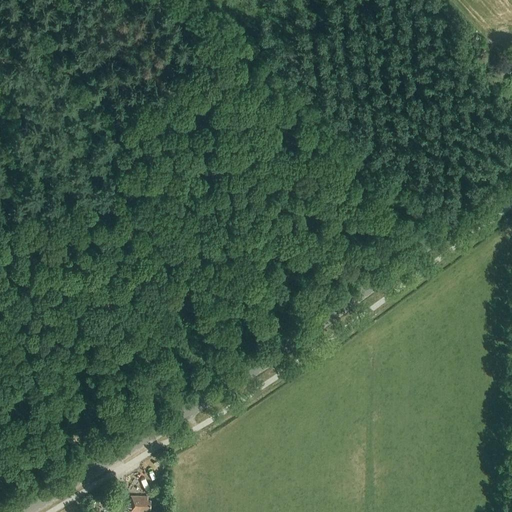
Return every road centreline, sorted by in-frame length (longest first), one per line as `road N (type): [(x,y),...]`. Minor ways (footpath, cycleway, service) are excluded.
road 1 (tertiary): [(27,511),(246,377),(503,189)]
road 2 (track): [(207,0),(454,225)]
